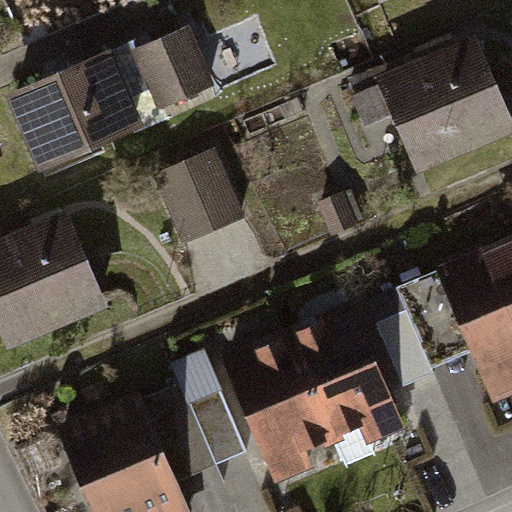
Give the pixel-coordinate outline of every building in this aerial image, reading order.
[(160,110),(219,85),(195,29),(136,54),(160,110)] [(421,179),(511,140),(511,114),(479,38),(457,47),(452,35),(414,51),(419,61),(378,78),(421,179)] [(110,55),(10,101),(41,166),(141,120),(110,55)] [(158,180),(188,245),(248,218),(218,153),(158,180)] [(111,302),(67,212),(0,243),(0,328),(8,347),(111,302)] [(511,234),(445,264),(399,285),(433,360),(451,352),(470,343),(497,402),(511,395),(511,234)] [(269,339),(226,356),(280,485),(318,470),(309,458),(369,434),(373,443),(412,427),(360,301),(316,319),(269,339)] [(96,511),(189,511),(149,400),(67,430),(96,511)]
